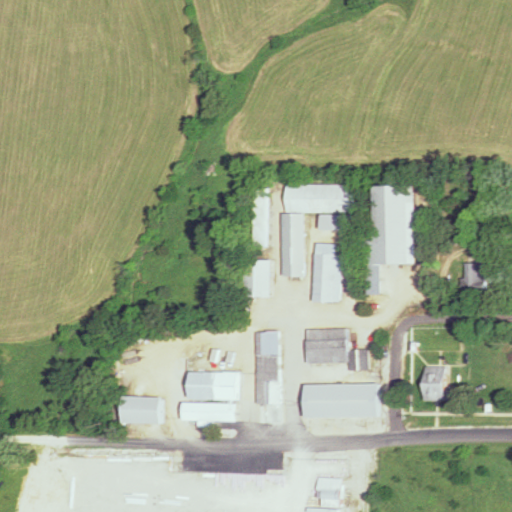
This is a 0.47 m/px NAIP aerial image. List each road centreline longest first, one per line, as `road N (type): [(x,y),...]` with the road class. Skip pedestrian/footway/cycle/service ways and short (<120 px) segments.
road 1 (residential): [(511,434),(0,444)]
road 2 (residential): [(396,437),(397,341),(414,320)]
